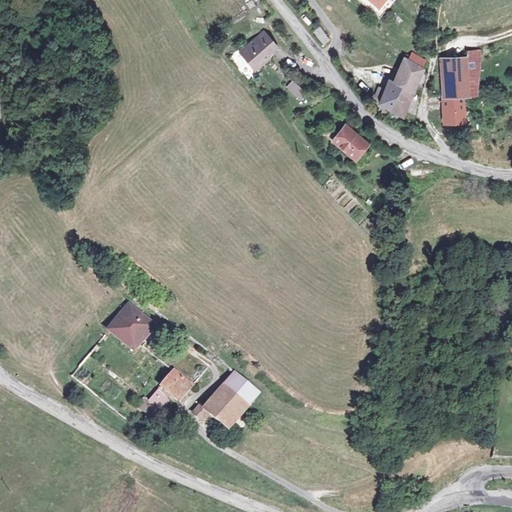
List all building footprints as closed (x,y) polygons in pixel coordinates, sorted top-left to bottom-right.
[(386,0),(366,0),(378,10),(386,0)] [(312,31),(322,46),(330,41),(320,26),(312,31)] [(285,50),(267,27),(237,50),(255,73),(285,50)] [(476,100),(481,54),(438,60),(442,126),(462,122),(463,101),(476,100)] [(422,70),(401,60),(386,76),(374,106),(402,122),(422,70)] [(310,96),(292,78),(283,87),(302,105),(310,96)] [(369,145),(342,125),(328,142),(356,163),(369,145)] [(157,326),(128,303),(104,333),(133,355),(157,326)] [(173,371),(157,390),(179,408),(194,388),(173,371)] [(260,395),(233,372),(200,411),(227,434),(260,395)] [(155,391),(146,404),(160,413),(168,401),(155,391)]
